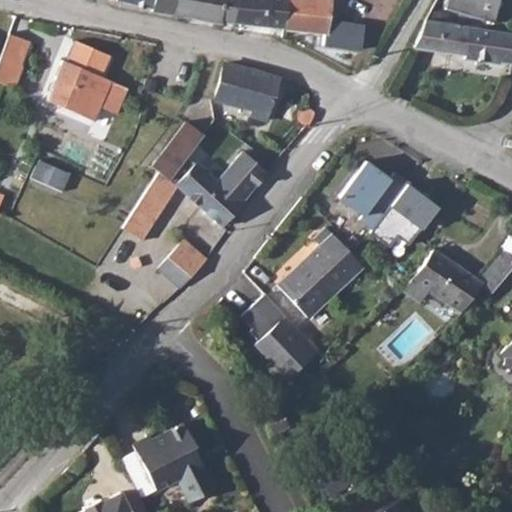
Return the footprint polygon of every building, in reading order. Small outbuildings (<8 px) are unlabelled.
[(123,0),(174,13),(177,0),(123,0)] [(177,0),(174,13),(191,16),(195,0),(177,0)] [(195,0),(191,16),(232,26),(233,24),(243,25),(244,0),(195,0)] [(244,0),(243,25),(288,29),(291,0),(244,0)] [(331,20),(332,0),(291,0),(288,29),(324,33),(326,19),(331,20)] [(499,0),(449,0),(445,14),(492,27),(499,0)] [(363,24),(331,20),(326,19),(324,33),(322,45),(360,50),(363,24)] [(465,30),(424,25),(411,52),(463,59),(465,30)] [(511,53),(511,35),(465,30),(463,59),(461,62),(498,66),(498,64),(511,65),(511,53)] [(31,43),(10,35),(0,63),(0,82),(15,88),(31,43)] [(101,107),(112,84),(101,79),(110,59),(75,44),(50,99),(96,120),(101,107)] [(280,76),(222,60),(211,96),(255,109),(253,114),(268,119),(280,76)] [(129,92),(112,84),(101,107),(118,115),(129,92)] [(306,96),(301,94),(298,100),(298,106),(304,109),(308,111),(313,98),(306,96)] [(153,167),(160,172),(123,230),(141,242),(178,183),(173,181),(207,138),(187,123),(153,167)] [(223,228),(268,174),(241,151),(218,179),(198,163),(176,189),(223,228)] [(401,247),(439,204),(363,158),(334,196),(401,247)] [(70,174),(39,160),(31,178),(61,192),(70,174)] [(307,322),(363,269),(325,230),(311,243),(317,248),(303,262),(305,264),(277,290),(307,322)] [(182,290),(206,262),(198,255),(185,243),(161,271),(182,290)] [(436,251),(408,291),(422,301),(430,290),(464,314),(485,284),(497,292),(511,270),(511,254),(503,248),(479,282),(436,251)] [(317,356),(285,321),(257,347),(290,382),(317,356)] [(229,341),(224,334),(216,338),(220,346),(229,341)] [(511,371),(511,337),(499,352),(506,358),(502,363),(511,371)] [(193,444),(183,424),(152,439),(151,436),(135,444),(158,489),(178,479),(190,501),(216,488),(204,464),(202,465),(192,445),(193,444)] [(130,511),(121,494),(100,505),(98,502),(81,510),(81,511),(130,511)] [(413,511),(409,502),(388,511),(413,511)]
